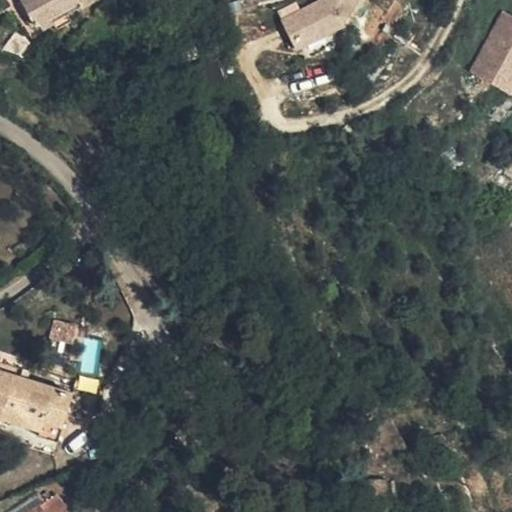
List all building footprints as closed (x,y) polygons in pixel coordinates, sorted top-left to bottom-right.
[(27,0),(41,22),(78,0),(82,0),(87,6),(95,0),(27,0)] [(314,0),(288,35),(319,58),(363,0),(314,0)] [(511,78),(511,13),(489,0),(482,0),(449,56),(505,90),(511,78)] [(511,142),(502,135),(487,155),(499,164),(511,146),(511,142)] [(23,413),(60,429),(63,421),(83,430),(99,398),(8,355),(0,372),(0,423),(15,430),(23,413)] [(63,421),(60,429),(57,435),(77,444),(83,430),(63,421)] [(344,485),(347,496),(350,511),(359,511),(370,510),(363,481),(344,485)] [(80,511),(69,493),(51,505),(55,511),(80,511)]
